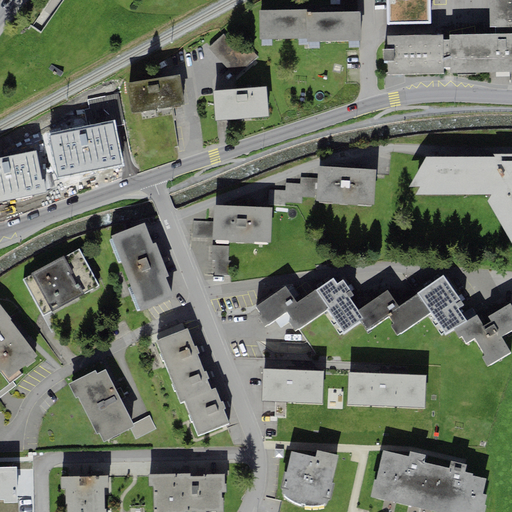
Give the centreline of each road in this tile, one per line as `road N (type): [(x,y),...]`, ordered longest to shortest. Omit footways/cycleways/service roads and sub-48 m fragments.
road 1 (primary): [(511,95),(397,98),(155,176)]
road 2 (residential): [(171,222),(321,161),(511,143)]
road 3 (residential): [(196,293),(391,266),(474,275),(495,303)]
road 4 (residential): [(255,452),(52,458),(43,469),(44,511)]
road 5 (residential): [(201,306),(70,353),(8,441)]
road 6 (primary): [(155,176),(0,230)]
road 7 (residential): [(255,452),(201,306)]
